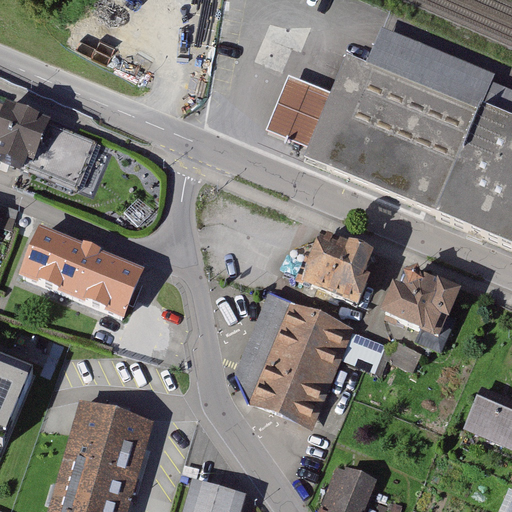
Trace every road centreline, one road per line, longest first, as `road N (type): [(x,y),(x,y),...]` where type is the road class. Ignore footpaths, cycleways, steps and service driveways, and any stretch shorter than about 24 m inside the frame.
road 1 (tertiary): [(511,274),(199,144)]
road 2 (residential): [(290,511),(213,381),(188,249)]
road 3 (tertiary): [(0,61),(199,144)]
road 4 (residential): [(188,249),(133,249),(0,194)]
